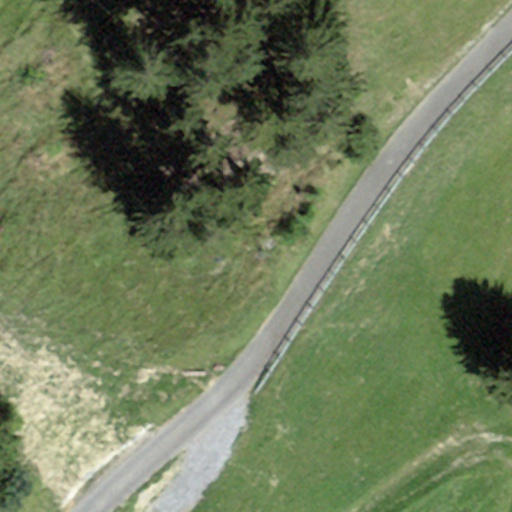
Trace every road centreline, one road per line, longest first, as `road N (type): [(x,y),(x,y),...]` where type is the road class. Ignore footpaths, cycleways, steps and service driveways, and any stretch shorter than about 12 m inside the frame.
road 1 (track): [(511,34),(381,180),(225,408),(105,511)]
road 2 (unknown): [(511,464),(497,456),(462,463),(372,511)]
